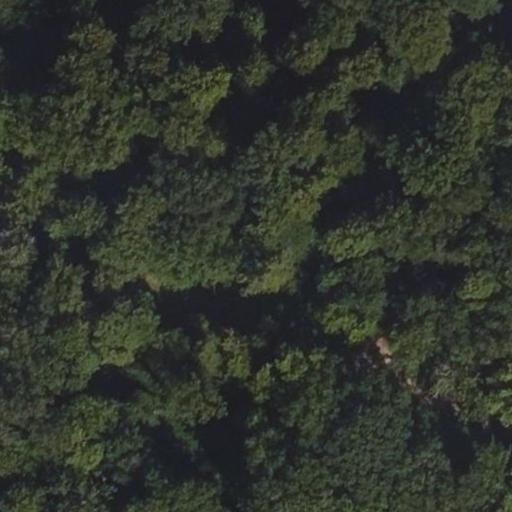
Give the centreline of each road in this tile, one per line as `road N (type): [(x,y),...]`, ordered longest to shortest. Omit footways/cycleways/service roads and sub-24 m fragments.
road 1 (track): [(511,416),(14,235)]
road 2 (track): [(339,511),(436,247),(511,118)]
